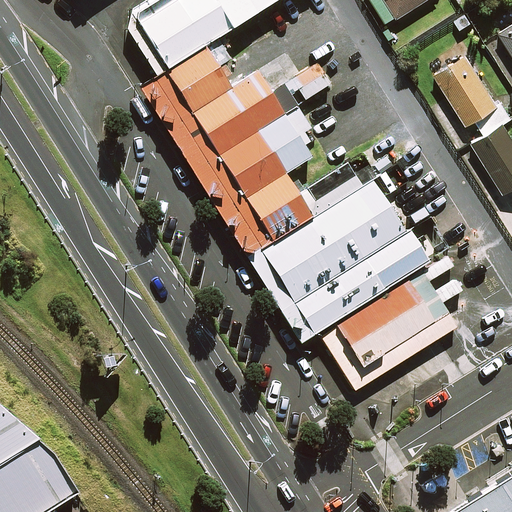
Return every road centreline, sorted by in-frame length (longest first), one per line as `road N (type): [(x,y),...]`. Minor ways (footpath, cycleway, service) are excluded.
road 1 (secondary): [(0,29),(302,511)]
road 2 (secondary): [(263,511),(0,92)]
road 3 (residential): [(356,478),(511,379)]
